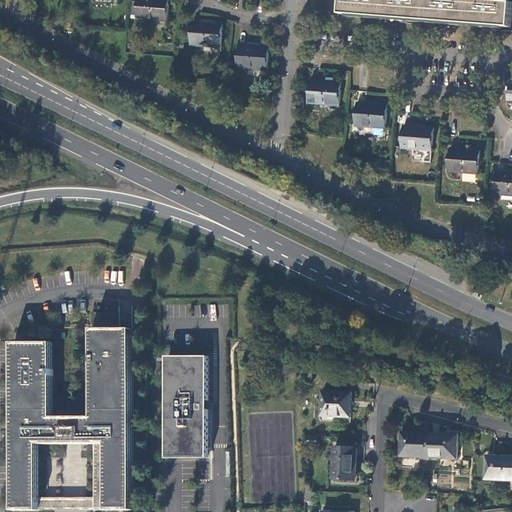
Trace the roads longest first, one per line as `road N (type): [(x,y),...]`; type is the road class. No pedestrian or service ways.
road 1 (trunk): [(511,323),(0,75)]
road 2 (trunk): [(0,106),(424,314)]
road 3 (trunk): [(0,201),(95,193),(170,210),(424,314)]
road 4 (unclassified): [(21,24),(281,166)]
road 5 (residential): [(511,427),(380,394),(378,511)]
road 6 (unclassified): [(281,166),(403,224),(511,260)]
road 7 (unclassified): [(281,166),(292,40)]
road 8 (residential): [(483,100),(415,99),(407,90),(409,49)]
